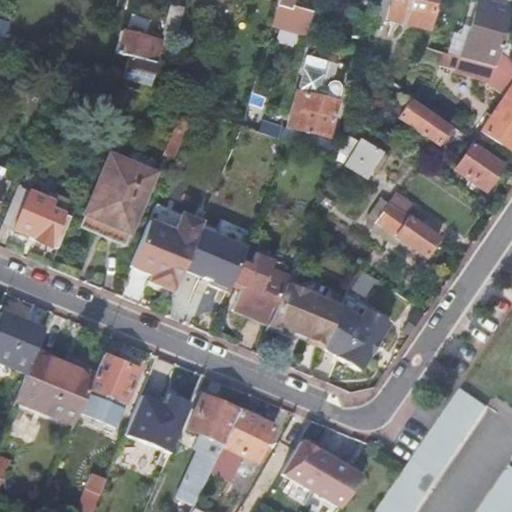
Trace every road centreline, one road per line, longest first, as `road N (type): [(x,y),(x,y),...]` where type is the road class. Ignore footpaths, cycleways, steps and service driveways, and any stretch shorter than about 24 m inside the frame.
road 1 (residential): [(0,269),(370,426),(396,401)]
road 2 (unclassified): [(396,401),(507,227)]
